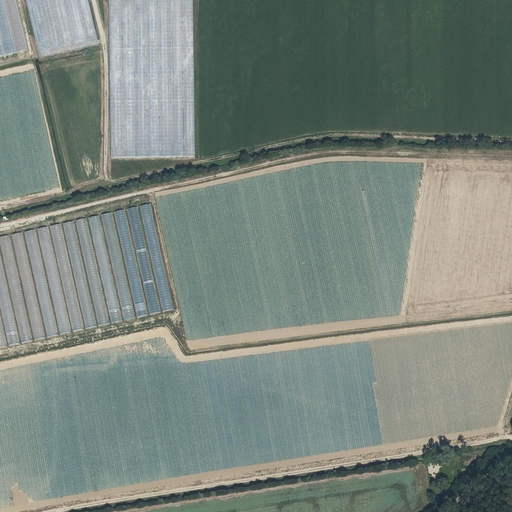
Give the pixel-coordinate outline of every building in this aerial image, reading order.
[(88,0),(27,0),(40,58),(99,46),(88,0)] [(109,0),(112,159),(197,157),(194,0),(109,0)] [(142,206),(162,312),(171,310),(152,204),(142,206)] [(148,262),(138,207),(129,209),(139,264),(148,262)] [(136,318),(146,316),(126,209),(116,211),(136,318)] [(104,214),(123,321),(133,319),(114,212),(104,214)] [(121,322),(100,215),(90,217),(111,323),(121,322)] [(86,329),(95,327),(74,221),(64,223),(86,329)] [(61,224),(52,226),(73,332),(82,330),(61,224)] [(70,333),(49,227),(39,229),(60,335),(70,333)] [(47,338),(57,336),(36,230),(26,232),(47,338)] [(34,340),(44,339),(23,233),(13,234),(34,340)] [(1,237),(21,343),(31,341),(10,235),(1,237)] [(0,301),(9,346),(19,344),(0,251),(0,301)] [(151,315),(160,313),(149,262),(141,263),(144,277),(143,278),(151,315)]
